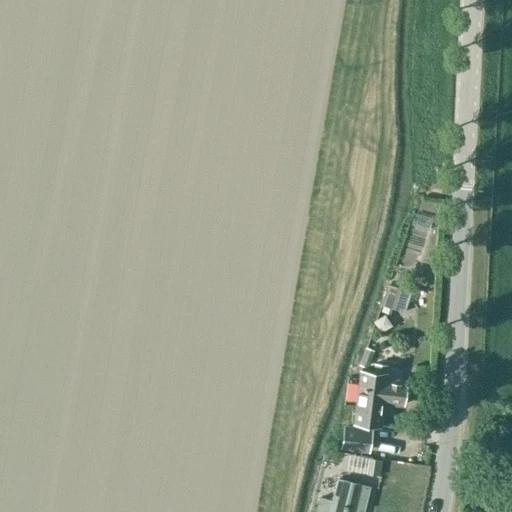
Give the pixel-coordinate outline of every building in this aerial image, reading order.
[(380,304),(394,308),(400,290),(387,286),(380,304)] [(367,365),(373,349),(367,347),(361,362),(367,365)] [(387,373),(386,373),(387,365),(373,364),(373,371),(359,369),(353,422),(380,426),(383,402),(403,405),(406,381),(386,378),(387,373)] [(343,427),(340,448),(368,452),(371,430),(343,427)] [(362,469),(364,453),(352,451),(349,468),(362,469)] [(370,458),(367,474),(379,476),(381,460),(370,458)] [(363,511),(369,486),(337,478),(331,501),(330,501),(331,499),(318,497),(314,511),(357,511),(358,510),(363,511)]
